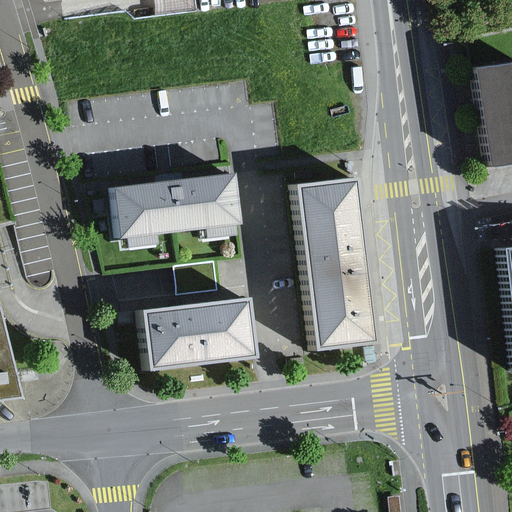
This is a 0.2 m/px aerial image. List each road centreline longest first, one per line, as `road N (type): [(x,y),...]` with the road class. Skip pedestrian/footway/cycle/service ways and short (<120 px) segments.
road 1 (residential): [(0,10),(104,433)]
road 2 (unknown): [(39,150),(153,126),(253,143),(261,270)]
road 3 (residential): [(438,397),(104,433)]
road 4 (primary): [(392,0),(417,219)]
road 5 (unknown): [(261,270),(78,310)]
road 6 (primary): [(417,219),(438,397)]
road 7 (unknown): [(261,270),(283,415)]
